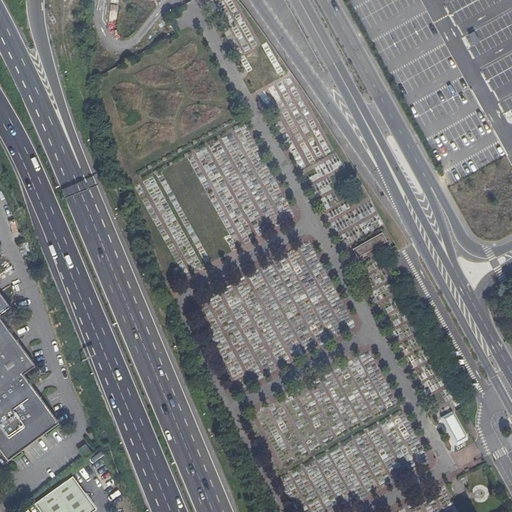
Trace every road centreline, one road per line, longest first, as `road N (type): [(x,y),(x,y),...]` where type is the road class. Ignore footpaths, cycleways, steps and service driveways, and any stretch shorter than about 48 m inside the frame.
road 1 (motorway): [(212,511),(76,193)]
road 2 (motorway): [(0,116),(132,419)]
road 3 (primary): [(298,0),(449,289)]
road 4 (motorway): [(76,193),(73,136),(35,32),(33,0)]
road 5 (primary): [(422,175),(326,0)]
road 6 (motorway): [(76,193),(0,26)]
road 7 (unclassified): [(508,256),(459,237),(422,175)]
